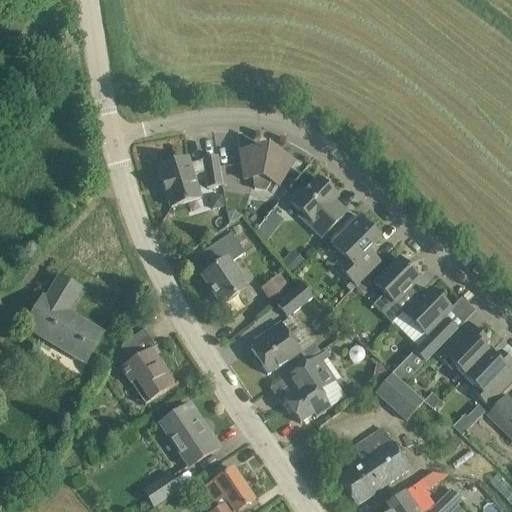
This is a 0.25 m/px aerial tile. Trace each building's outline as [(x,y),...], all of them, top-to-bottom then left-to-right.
[(290,169),(293,163),(268,148),(240,153),(244,181),(253,179),(254,190),(265,192),(271,183),(285,191),(296,173),(290,169)] [(166,193),(171,209),(200,200),(192,177),(204,173),(207,189),(222,187),(218,157),(202,160),(202,162),(189,166),(187,159),(167,165),(161,177),(163,182),(162,182),(165,193),(166,193)] [(336,200),(335,199),(330,194),(331,192),(318,179),(304,193),(301,190),(290,203),(302,215),(299,217),(322,239),(347,213),(335,202),(336,200)] [(222,196),(209,198),(211,210),(224,208),(222,196)] [(229,226),(242,218),(235,211),(227,213),(229,226)] [(356,287),(380,264),(367,252),(380,239),(360,219),(332,247),(344,258),(335,267),(351,283),(356,287)] [(246,291),(228,264),(244,254),(231,234),(192,259),(204,277),(202,278),(222,307),(246,291)] [(294,251),(282,262),(294,275),(306,263),(294,251)] [(395,304),(411,289),(420,280),(400,260),(374,285),(384,295),(372,306),(392,325),(403,313),(395,304)] [(281,274),(261,288),(270,300),(289,287),(281,274)] [(85,363),(102,335),(76,319),(72,325),(62,319),(79,290),(60,278),(46,301),(42,299),(25,327),(85,363)] [(350,293),(356,287),(351,283),(346,288),(350,293)] [(302,285),(276,306),(287,319),(313,298),(302,285)] [(422,344),(434,356),(450,339),(458,331),(444,318),(451,310),(431,291),(406,316),(428,338),(422,344)] [(489,345),(476,332),(467,323),(450,339),(434,356),(452,373),(456,370),(465,379),(489,354),(485,349),(489,345)] [(251,351),(268,376),(301,354),(281,324),(258,340),(261,344),(251,351)] [(149,404),(177,386),(153,350),(155,348),(144,331),(121,346),(117,358),(122,368),(120,370),(129,386),(134,382),(149,404)] [(0,386),(0,375),(9,359),(0,353),(0,405),(8,391),(0,386)] [(511,386),(511,365),(499,353),(494,358),(489,354),(465,379),(474,388),(470,392),(489,410),(506,392),(511,386)] [(321,394),(336,384),(318,357),(302,367),(321,394)] [(377,381),(391,374),(379,364),(376,364),(374,380),(377,381)] [(331,409),(321,394),(302,367),(295,373),(304,386),(284,400),(301,425),(314,416),(316,419),(331,409)] [(391,376),(375,394),(406,422),(422,404),(391,376)] [(441,403),(432,394),(424,403),(434,410),(441,403)] [(511,403),(506,398),(488,417),(511,439),(511,403)] [(189,469),(219,449),(190,406),(161,426),(189,469)] [(452,433),(434,416),(426,425),(443,442),(452,433)] [(337,480),(356,508),(410,471),(391,443),(391,444),(381,430),(353,450),(362,463),(337,480)] [(453,435),(448,441),(457,449),(461,443),(453,435)] [(239,511),(254,502),(233,470),(205,489),(219,509),(215,511),(239,511)] [(154,507),(179,490),(170,476),(144,492),(154,507)] [(429,511),(451,511),(462,502),(450,491),(429,511)] [(417,511),(405,494),(386,507),(389,511),(417,511)]
